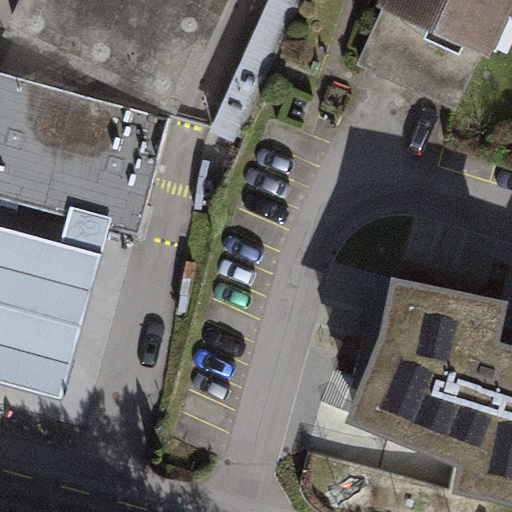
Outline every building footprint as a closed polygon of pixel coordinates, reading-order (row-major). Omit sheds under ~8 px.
[(0,34),(171,114),(224,0),(11,0),(0,25),(0,34)] [(372,0),(372,1),(383,5),(354,68),(456,115),(508,0),(372,0)] [(168,120),(0,74),(0,196),(65,213),(107,225),(137,233),(168,120)] [(0,381),(59,398),(107,225),(65,213),(57,244),(0,228),(0,381)] [(452,484),(511,496),(511,335),(501,332),(511,290),(394,269),(382,326),(346,413),(457,458),(452,484)]
